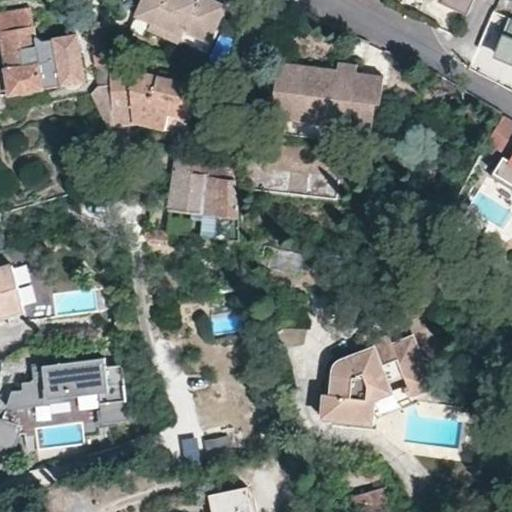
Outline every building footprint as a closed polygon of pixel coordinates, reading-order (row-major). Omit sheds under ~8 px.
[(213,0),(142,0),(135,14),(151,22),(183,36),(186,31),(210,43),(226,6),(213,0)] [(104,4),(94,4),(94,44),(106,43),(104,4)] [(70,37),(45,40),(35,33),(31,7),(0,13),(0,33),(6,70),(0,70),(0,94),(2,95),(87,81),(79,42),(70,37)] [(501,30),(507,34),(511,35),(511,22),(505,20),(501,30)] [(151,22),(148,28),(179,42),(181,40),(183,36),(151,22)] [(206,51),(210,43),(186,31),(183,36),(181,40),(206,51)] [(511,35),(507,34),(495,64),(511,69),(511,35)] [(106,43),(94,44),(95,64),(98,64),(109,63),(106,43)] [(353,70),(352,63),(333,61),(333,68),(353,70)] [(109,63),(98,64),(100,85),(110,84),(109,72),(109,63)] [(307,120),(308,111),(322,112),(322,121),(342,123),(370,124),(372,96),(378,96),(380,73),(353,70),(333,68),(276,64),(271,117),(286,118),(307,120)] [(133,123),(134,121),(185,134),(194,103),(180,100),(185,82),(150,73),(128,68),(128,70),(109,72),(110,84),(112,124),(133,123)] [(92,94),(114,134),(112,124),(110,84),(100,85),(94,91),(92,94)] [(308,111),(307,120),(322,121),(322,112),(308,111)] [(511,124),(506,121),(500,118),(484,144),(488,147),(511,162),(511,124)] [(236,177),(231,161),(203,157),(175,154),(173,165),(168,208),(203,212),(215,212),(214,235),(240,237),(240,214),(238,207),(237,188),(236,177)] [(236,177),(237,188),(337,198),(339,175),(265,170),(266,161),(231,156),(231,161),(236,177)] [(121,179),(135,177),(131,161),(117,164),(121,179)] [(149,230),(149,240),(167,242),(167,231),(149,230)] [(30,243),(33,256),(50,252),(47,236),(30,241),(30,243)] [(270,258),(268,270),(297,276),(302,257),(273,250),(270,258)] [(248,256),(239,258),(242,273),(251,271),(248,256)] [(0,314),(22,309),(13,276),(10,264),(0,267),(0,314)] [(405,328),(391,335),(404,377),(407,384),(431,372),(408,332),(405,328)] [(371,415),(372,395),(375,391),(404,377),(391,335),(386,337),(382,330),(364,339),(365,344),(340,357),(335,361),(333,365),(332,368),(330,373),(330,392),(322,393),(322,417),(332,417),(371,418),(371,415)] [(104,359),(35,364),(36,381),(15,382),(16,405),(48,403),(47,395),(100,391),(102,422),(129,420),(126,368),(105,369),(104,359)] [(330,373),(323,372),(322,393),(330,392),(330,373)] [(387,475),(383,464),(338,475),(341,485),(348,483),(349,486),(368,481),(387,475)] [(251,511),(249,502),(247,487),(221,493),(208,495),(212,511),(251,511)] [(354,495),(358,511),(390,511),(390,508),(384,487),(354,495)]
